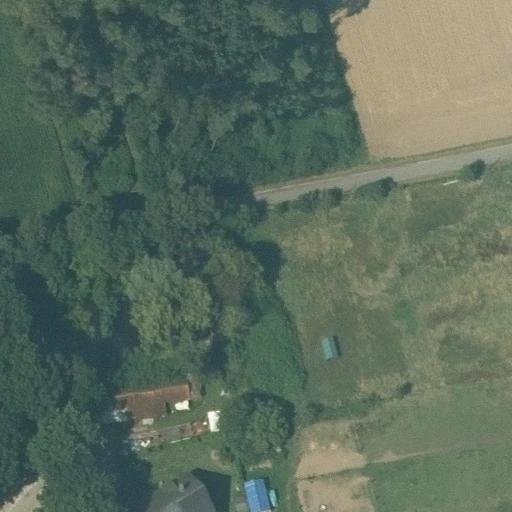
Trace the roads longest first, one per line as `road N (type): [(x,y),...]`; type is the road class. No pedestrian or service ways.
road 1 (unclassified): [(0,250),(511,151)]
road 2 (track): [(93,0),(139,222)]
